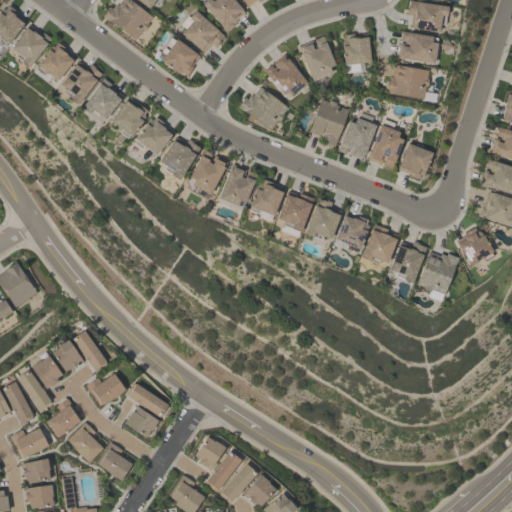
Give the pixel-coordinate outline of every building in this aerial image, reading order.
[(119,0),(129,0),(150,16),(146,22),(148,24),(143,30),(141,29),(133,40),(102,16),(109,7),(111,8),(114,4),(115,5),(119,0)] [(153,0),(147,8),(136,0),(153,0)] [(233,0),(243,11),(234,19),(235,21),(232,24),(233,25),(225,32),(201,4),(205,0),(233,0)] [(259,0),(240,0),(244,8),(259,0)] [(437,32),(432,31),(413,28),(413,27),(408,26),(410,14),(405,14),(406,7),(407,7),(409,0),(446,6),(445,16),(444,16),(442,24),(439,23),(437,32)] [(3,47),(0,44),(0,10),(1,9),(2,9),(3,9),(4,10),(7,5),(13,10),(11,13),(14,15),(13,16),(22,24),(7,44),(6,43),(3,47)] [(222,35),(218,41),(219,42),(214,47),(210,43),(202,52),(180,34),(184,28),(179,24),(187,15),(188,17),(194,11),(222,35)] [(10,48),(25,28),(31,32),(32,31),(39,37),(42,33),(50,38),(28,68),(20,62),(21,61),(14,56),(16,53),(10,48)] [(432,63),(396,57),(398,42),(403,43),(403,41),(398,40),(400,31),(431,36),(431,37),(435,38),(435,43),(436,43),(432,63)] [(343,65),(340,42),(340,41),(341,40),(342,39),(343,39),(342,34),(352,33),(353,34),(366,33),(369,62),(362,62),(363,70),(344,72),(343,64),(343,65)] [(159,60),(160,59),(156,56),(163,47),(162,47),(170,36),(175,40),(175,39),(198,56),(190,66),(191,67),(185,75),(181,72),(180,73),(179,73),(177,73),(176,73),(159,60)] [(322,36),(334,65),(328,67),(330,73),(310,80),(297,46),(311,40),(312,45),(315,44),(313,40),(322,36)] [(57,81),(45,71),(42,74),(35,68),(37,65),(36,65),(49,47),(51,46),(52,46),(53,46),(56,42),(63,48),(61,51),(64,53),(66,52),(69,55),(68,58),(72,61),(57,81)] [(262,70),(269,64),(273,69),(275,67),(271,62),(282,53),(306,82),(290,96),(286,91),(282,95),(262,70)] [(77,105),(70,99),(71,98),(63,92),(65,90),(59,85),(74,65),(80,69),(81,68),(84,71),(89,64),(94,68),(94,69),(100,74),(95,80),(96,81),(77,105)] [(435,93),(433,102),(421,100),(422,99),(385,93),(386,89),(384,88),(385,80),(387,81),(388,76),(390,76),(392,64),(426,70),(425,78),(427,78),(426,86),(424,86),(423,92),(435,93)] [(79,111),(81,108),(103,79),(110,84),(107,88),(114,94),(114,95),(120,99),(104,120),(103,119),(98,126),(79,111)] [(268,131),(236,107),(243,97),(246,99),(249,94),(251,96),(258,86),(286,107),(281,113),(283,114),(278,121),(276,120),(268,131)] [(511,95),(511,122),(504,120),(504,119),(500,118),(504,107),(503,106),(504,103),(503,102),(506,95),(507,94),(511,95)] [(347,109),(333,146),(317,140),(319,135),(307,131),(319,99),(327,101),(327,100),(335,102),(334,104),(347,109)] [(146,110),(143,115),(144,116),(144,117),(143,119),(131,136),(128,134),(126,138),(118,133),(121,129),(109,121),(124,100),(137,108),(139,105),(146,110)] [(154,155),(142,146),(140,148),(133,143),(135,140),(133,139),(149,119),(151,120),(154,116),(162,123),(162,124),(172,132),(154,155)] [(355,117),(374,125),(360,159),(347,154),(348,149),(346,148),(344,153),(336,150),(347,121),(353,123),(355,117)] [(389,168),(381,165),(383,160),(381,159),(379,164),(365,159),(368,152),(368,153),(379,125),(399,132),(397,138),(401,140),(393,163),(392,162),(389,168)] [(511,160),(494,154),(494,153),(488,151),(493,137),(498,139),(499,137),(494,135),(497,126),(503,128),(503,129),(511,131),(511,160)] [(178,181),(170,175),(171,175),(163,170),(165,167),(158,162),(175,137),(184,144),(187,139),(192,142),(192,144),(199,148),(194,155),(195,155),(178,181)] [(431,153),(423,173),(422,174),(421,175),(420,175),(419,175),(417,180),(407,176),(408,174),(396,169),(406,143),(431,153)] [(189,188),(194,181),(188,178),(203,150),(211,154),(208,159),(210,160),(213,155),(226,162),(223,167),(224,167),(208,195),(193,187),(192,190),(189,188)] [(511,194),(477,183),(482,169),(487,171),(488,169),(483,167),(486,158),(511,167),(511,194)] [(256,174),(244,203),(242,203),(241,206),(237,205),(236,206),(216,198),(231,164),(244,169),(242,174),(244,175),(246,170),(256,174)] [(280,186),(278,191),(281,192),(272,216),(271,216),(269,221),(257,216),(258,214),(248,210),(249,207),(247,206),(258,178),(280,186)] [(511,199),(511,224),(511,228),(482,218),(476,215),(479,206),(480,206),(481,202),(483,203),(486,191),(511,199)] [(312,199),(299,232),(298,231),(296,237),(279,230),(283,221),(276,218),(285,194),(292,197),(293,197),(296,198),(298,193),(312,199)] [(303,234),(316,198),(323,201),(323,200),(331,202),(329,208),(339,212),(338,215),(338,216),(338,218),(339,218),(331,240),(322,236),(320,239),(312,237),(303,234)] [(358,249),(356,248),(355,251),(346,248),(347,245),(334,240),(343,216),(351,219),(352,218),(356,219),(357,216),(367,220),(365,224),(367,225),(358,249)] [(386,263),(378,260),(377,263),(369,261),(360,258),(373,224),(386,229),(384,234),(389,236),(389,237),(395,239),(386,263)] [(473,227),(476,232),(476,231),(478,231),(479,232),(492,252),(490,253),(492,256),(483,261),(482,258),(469,266),(455,245),(456,244),(454,241),(465,234),(464,233),(473,227)] [(424,248),(421,255),(423,256),(412,284),(403,280),(403,279),(394,275),(395,273),(388,270),(398,246),(408,250),(412,241),(418,244),(418,245),(424,248)] [(415,284),(428,252),(439,256),(440,254),(445,256),(446,253),(458,258),(443,295),(440,294),(437,301),(429,297),(428,291),(422,289),(423,287),(415,284)] [(14,262),(35,293),(26,298),(27,299),(21,304),(20,302),(13,307),(0,288),(0,273),(3,271),(3,270),(14,262)] [(0,301),(2,300),(10,313),(0,319),(0,301)] [(104,362),(92,370),(70,339),(82,330),(104,362)] [(63,371),(50,353),(56,348),(56,347),(67,340),(81,361),(76,364),(75,363),(74,364),(75,366),(70,369),(69,367),(63,371)] [(60,374),(54,378),(56,381),(49,386),(49,385),(45,388),(29,366),(38,360),(39,361),(47,356),(60,374)] [(83,385),(107,368),(111,374),(112,373),(123,389),(118,393),(119,394),(113,398),(112,397),(101,405),(100,404),(98,405),(83,385)] [(14,378),(26,369),(40,388),(43,392),(43,393),(48,401),(36,410),(14,378)] [(0,389),(0,387),(13,381),(31,415),(30,415),(31,417),(20,423),(19,421),(18,422),(0,389)] [(166,405),(158,418),(126,397),(134,384),(166,405)] [(0,416),(0,396),(6,408),(7,408),(9,411),(3,414),(3,415),(0,416)] [(44,422),(56,412),(53,407),(65,398),(81,418),(67,429),(61,435),(60,434),(56,437),(44,422)] [(122,423),(135,405),(143,411),(142,411),(156,421),(150,431),(149,430),(144,437),(122,423)] [(86,463),(71,448),(72,447),(67,442),(68,441),(66,439),(83,422),(93,432),(89,436),(101,448),(86,463)] [(19,458),(7,436),(20,429),(23,434),(36,427),(46,445),(41,448),(41,449),(35,452),(34,451),(29,454),(29,453),(19,458)] [(192,455),(205,437),(212,441),(213,440),(223,447),(208,469),(204,466),(203,467),(196,462),(198,459),(192,455)] [(119,481),(103,470),(103,469),(96,465),(97,464),(95,462),(108,442),(120,450),(116,455),(130,464),(119,481)] [(216,490),(214,489),(213,491),(203,483),(209,474),(208,474),(213,468),(214,468),(227,451),(239,460),(216,490)] [(26,483),(25,480),(24,480),(23,477),(22,477),(21,471),(23,471),(23,468),(20,469),(19,463),(22,462),(23,463),(45,458),(47,470),(46,470),(48,479),(26,483)] [(255,473),(230,502),(229,501),(227,503),(217,494),(219,492),(218,492),(243,463),(255,473)] [(191,511),(183,511),(173,505),(175,502),(168,498),(169,497),(166,495),(180,474),(192,483),(189,488),(202,497),(191,511)] [(258,507),(253,502),(251,504),(247,500),(249,498),(247,496),(245,498),(241,494),(259,474),(267,482),(266,483),(274,490),(258,507)] [(29,508),(28,502),(24,502),(23,493),(23,488),(49,484),(51,496),(50,497),(51,505),(29,508)] [(292,511),(263,511),(261,509),(281,494),(287,502),(288,501),(295,510),(292,511)]
